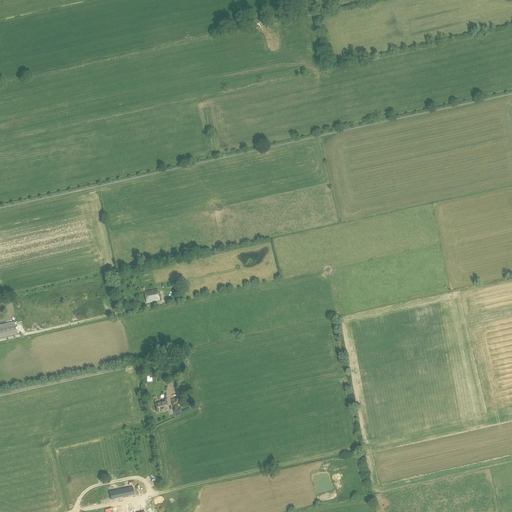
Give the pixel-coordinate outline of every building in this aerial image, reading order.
[(147,303),(159,300),(157,289),(144,292),(147,303)] [(0,324),(0,338),(17,334),(14,322),(0,324)] [(177,396),(187,393),(185,386),(183,387),(175,389),(177,394),(177,396)] [(168,410),(166,401),(155,403),(157,413),(168,410)] [(179,407),(178,407),(173,408),(175,416),(181,415),(179,407)] [(91,475),(86,476),(91,502),(97,500),(91,475)] [(80,501),(85,500),(80,477),(76,478),(80,501)] [(73,481),(70,482),(69,478),(63,479),(66,490),(75,488),(73,481)]
